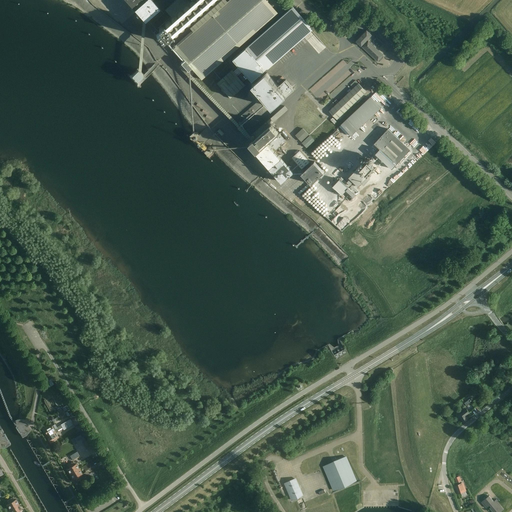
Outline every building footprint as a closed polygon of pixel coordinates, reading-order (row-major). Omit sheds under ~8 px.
[(147,19),(151,23),(163,13),(154,3),(156,0),(125,0),(144,22),(147,19)] [(175,0),(165,10),(171,17),(190,0),(175,0)] [(191,68),(201,80),(277,13),(265,0),(229,0),(227,2),(225,0),(221,0),(189,28),(193,32),(174,49),(184,60),(181,63),(187,71),(191,68)] [(245,48),(265,71),(311,30),(312,30),(312,29),(303,18),(292,6),(245,48)] [(155,35),(162,42),(165,39),(166,41),(172,36),(162,25),(157,30),(159,32),(155,35)] [(376,37),(375,38),(367,31),(356,42),(361,46),(367,40),(368,41),(362,47),(377,62),(383,55),(376,48),(377,46),(379,48),(384,44),(376,37)] [(233,72),(236,76),(241,71),(251,83),(265,71),(245,48),(231,60),(238,67),(233,72)] [(137,81),(143,75),(138,70),(131,76),(137,81)] [(231,70),(216,83),(230,99),(245,85),(236,76),(233,72),(231,70)] [(310,89),(320,102),(346,80),(342,76),(340,78),(336,74),(335,74),(332,70),(310,89)] [(253,85),(273,108),(294,89),(286,80),(278,86),(267,73),(253,85)] [(329,111),(337,120),(367,92),(358,83),(356,80),(350,85),(353,88),(329,111)] [(209,98),(232,122),(237,117),(215,93),(209,98)] [(371,96),(376,102),(379,99),(374,94),(371,96)] [(341,125),(351,136),(381,108),(370,97),(341,125)] [(258,154),(283,182),(294,172),(275,151),(286,141),(271,124),(288,110),(284,106),(253,133),(257,137),(250,143),(258,152),(258,151),(259,152),(258,153),(257,153),(258,154)] [(302,128),(295,135),(301,142),(309,135),(302,128)] [(410,150),(388,129),(374,144),(396,165),(410,150)] [(310,135),(302,142),(307,147),(315,140),(310,135)] [(310,162),(300,150),(291,158),(301,169),(310,162)] [(315,161),(302,173),(312,184),(324,172),(315,161)] [(353,182),(358,187),(362,183),(364,185),(370,178),(366,175),(374,167),(368,161),(361,169),(359,167),(349,178),(350,179),(347,182),(350,185),(353,182)] [(354,197),(356,194),(339,179),(332,186),(342,195),(345,192),(348,194),(349,193),(354,197)] [(459,415),(463,423),(468,420),(465,416),(469,413),(467,409),(459,415)] [(70,419),(69,420),(60,425),(62,427),(72,422),(70,419)] [(72,422),(62,427),(64,430),(73,424),(72,422)] [(54,424),(44,430),(45,430),(47,434),(48,436),(58,430),(57,429),(56,429),(54,424)] [(58,430),(48,436),(49,437),(51,441),(58,437),(56,432),(58,431),(58,430)] [(73,438),(71,439),(74,444),(76,443),(75,441),(82,437),(81,434),(74,438),(73,438)] [(88,439),(84,441),(83,443),(87,450),(92,447),(88,439)] [(334,490),(344,485),(356,480),(345,457),(324,466),(334,490)] [(70,473),(79,468),(76,464),(75,464),(73,462),(67,465),(69,468),(67,469),(70,473)] [(79,468),(70,473),(73,479),(75,478),(76,481),(82,478),(81,475),(82,474),(79,468)] [(285,484),(286,483),(292,499),(291,499),(292,499),(301,495),(302,495),(301,495),(294,480),(295,479),(294,479),(285,483),(285,484)] [(461,493),(462,496),(466,495),(465,491),(466,491),(464,486),(463,487),(462,483),(455,486),(458,494),(461,493)] [(489,508),(492,511),(500,511),(504,509),(497,502),(498,501),(496,499),(494,501),(489,496),(481,502),(486,508),(490,505),(491,507),(489,508)] [(10,509),(18,504),(16,499),(14,500),(13,497),(7,501),(8,504),(7,504),(10,509)]
